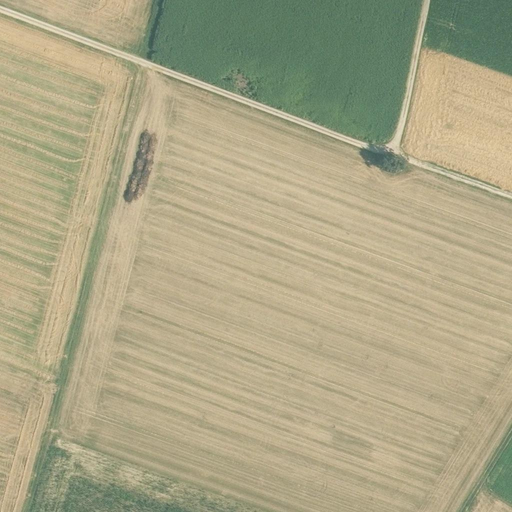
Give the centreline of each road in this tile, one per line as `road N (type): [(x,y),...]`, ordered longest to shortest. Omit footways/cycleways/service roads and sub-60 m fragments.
road 1 (track): [(160,0),(25,511)]
road 2 (track): [(393,155),(0,9)]
road 3 (track): [(431,0),(393,155)]
road 4 (track): [(511,198),(393,155)]
